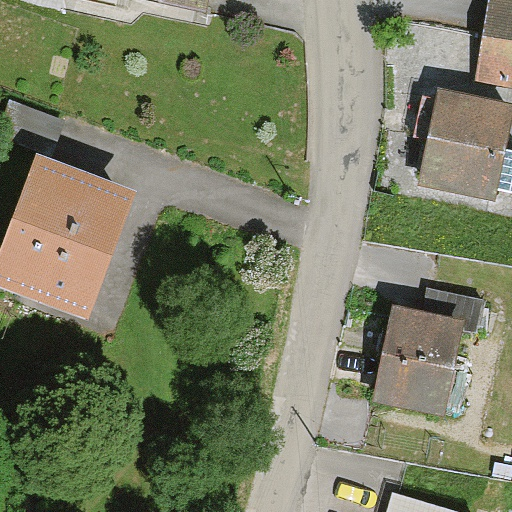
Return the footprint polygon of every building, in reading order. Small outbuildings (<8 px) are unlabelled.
[(157,0),(203,9),(205,0),(157,0)] [(511,0),(487,0),(476,82),(511,86),(511,0)] [(434,90),(415,182),(492,198),(511,105),(434,90)] [(133,189),(37,154),(0,256),(0,288),(85,319),(133,189)] [(425,313),(392,307),(376,401),(445,413),(460,326),(475,329),(481,297),(429,288),(425,313)] [(460,511),(391,493),(386,511),(460,511)]
